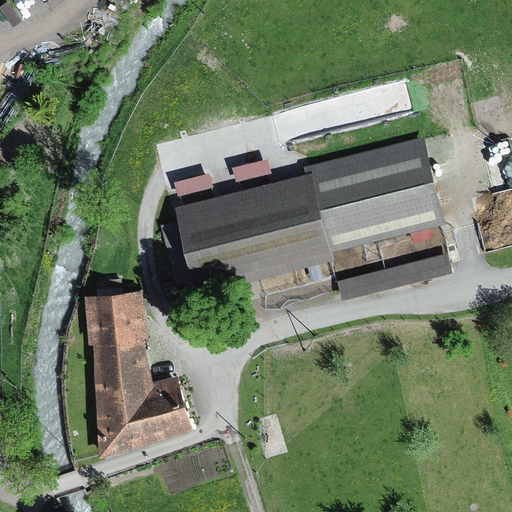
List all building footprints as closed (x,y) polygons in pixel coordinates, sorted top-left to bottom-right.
[(310,166),(311,173),(331,252),(446,223),(425,137),(310,166)] [(268,159),(234,168),(237,181),(271,172),(268,159)] [(210,172),(174,182),(178,195),(214,185),(210,172)] [(311,173),(176,207),(179,220),(193,279),(197,292),(333,258),(331,252),(311,173)] [(193,279),(179,220),(162,225),(176,283),(193,279)] [(338,281),(343,300),(452,272),(447,252),(338,281)] [(143,290),(87,296),(89,344),(95,344),(100,458),(194,429),(179,374),(152,381),(144,338),(149,337),(143,290)]
